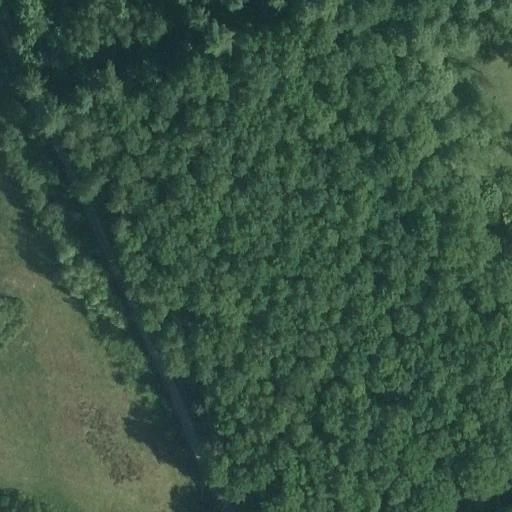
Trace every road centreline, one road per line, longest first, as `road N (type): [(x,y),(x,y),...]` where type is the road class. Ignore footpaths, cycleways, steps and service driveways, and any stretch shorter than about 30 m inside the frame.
road 1 (track): [(221,511),(0,24)]
road 2 (unclassified): [(403,511),(511,436)]
